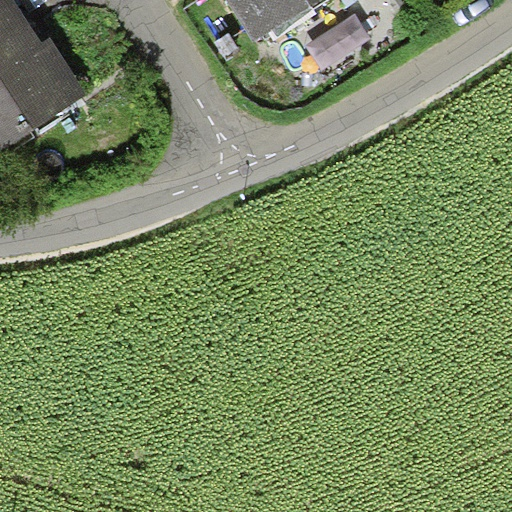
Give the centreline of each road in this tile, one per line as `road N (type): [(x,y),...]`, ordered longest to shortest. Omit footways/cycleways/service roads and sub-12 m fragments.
road 1 (residential): [(511,14),(392,96),(247,167)]
road 2 (residential): [(247,167),(100,221),(0,237)]
road 3 (residential): [(140,0),(247,167)]
